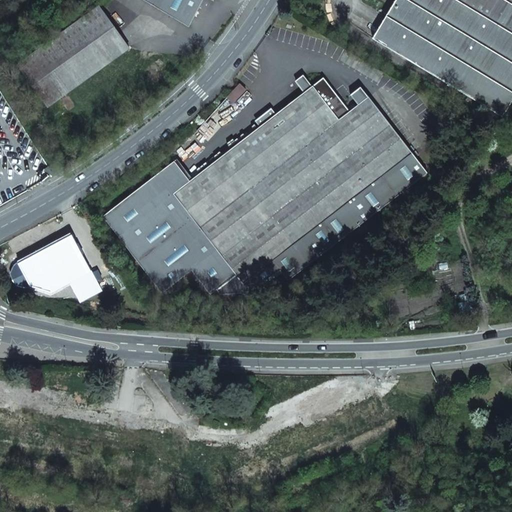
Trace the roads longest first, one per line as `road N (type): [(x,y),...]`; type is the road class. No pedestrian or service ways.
road 1 (secondary): [(511,339),(294,355),(121,347),(0,321)]
road 2 (unclassified): [(0,227),(80,184),(165,123),(272,0)]
road 3 (unknown): [(482,344),(461,196),(475,168),(511,161)]
